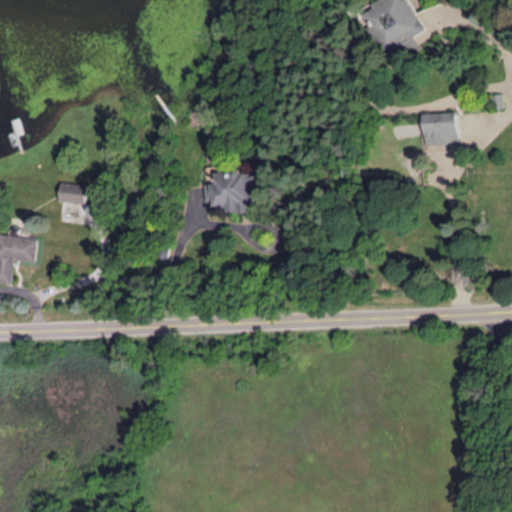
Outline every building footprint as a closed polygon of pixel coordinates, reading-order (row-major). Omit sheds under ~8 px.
[(430,27),(413,0),(381,0),(377,3),(380,7),(366,15),(386,50),(411,35),(413,38),(430,27)] [(426,112),(427,143),(460,142),(458,110),(426,112)] [(257,169),(219,171),(220,182),(211,182),(211,210),(258,208),(257,169)] [(62,199),(89,202),(90,183),(64,181),(62,199)] [(0,281),(14,283),(17,259),(39,261),(42,237),(0,232),(0,281)]
